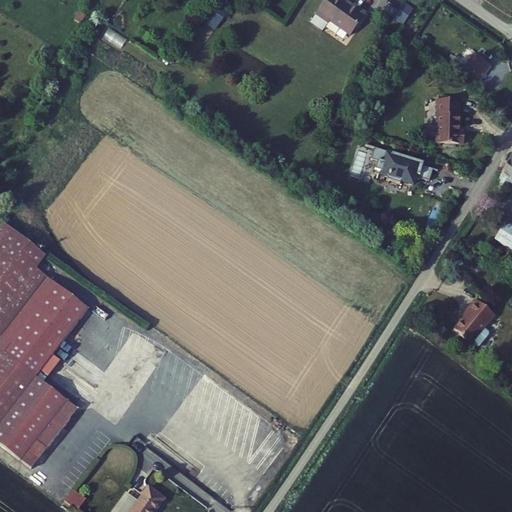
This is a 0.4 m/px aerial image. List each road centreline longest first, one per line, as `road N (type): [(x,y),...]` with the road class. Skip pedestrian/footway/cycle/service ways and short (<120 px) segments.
road 1 (unclassified): [(511,132),(266,511)]
road 2 (unclassified): [(118,430),(222,511)]
